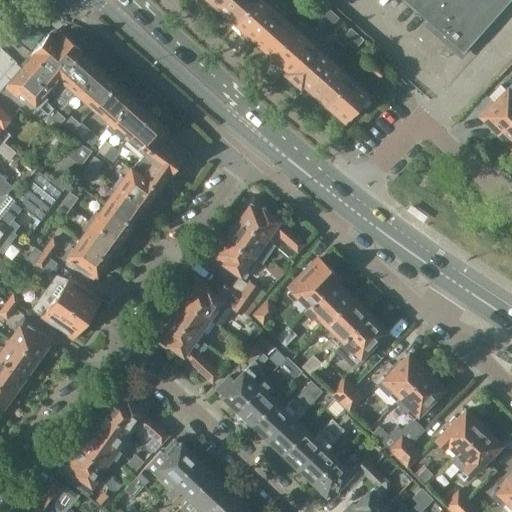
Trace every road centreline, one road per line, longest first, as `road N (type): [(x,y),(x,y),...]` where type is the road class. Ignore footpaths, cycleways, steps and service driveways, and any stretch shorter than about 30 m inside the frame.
road 1 (residential): [(111,344),(266,140)]
road 2 (residential): [(295,511),(111,344)]
road 3 (primary): [(266,140),(118,0)]
road 4 (residential): [(0,497),(111,344)]
road 5 (residential): [(511,202),(420,121),(376,170)]
road 6 (unknown): [(450,101),(345,0)]
road 7 (residential): [(511,389),(435,314),(456,284)]
road 8 (primary): [(456,284),(348,202)]
